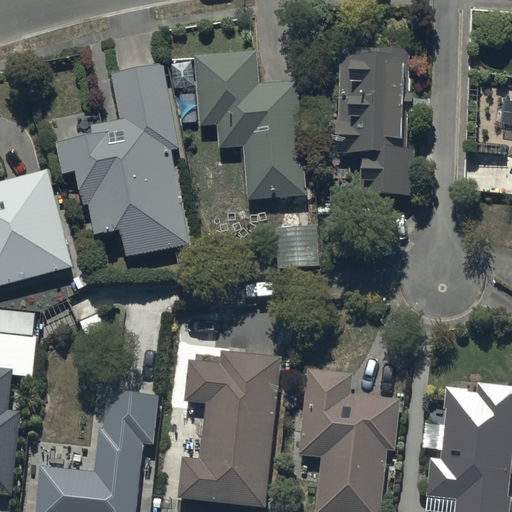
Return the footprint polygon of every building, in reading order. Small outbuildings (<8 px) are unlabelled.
[(409,56),(348,55),(348,63),(341,63),(341,95),(347,95),(347,107),(342,107),(342,137),(338,137),(337,150),(342,150),(341,158),(361,158),(361,201),(414,202),(415,156),(408,156),(409,56)] [(259,59),(196,63),(200,132),(220,131),(221,156),(245,155),(248,207),(308,204),(302,90),(261,93),(259,59)] [(171,159),(182,157),(166,71),(113,81),(122,129),(92,135),(94,146),(57,153),(63,183),(78,180),(85,214),(91,213),(97,246),(124,241),(128,265),(190,253),(171,159)] [(0,293),(75,273),(49,177),(0,190),(0,293)] [(321,235),(277,238),(280,278),(324,275),(321,235)] [(0,498),(15,500),(22,417),(10,416),(13,383),(34,384),(40,319),(0,315),(0,498)] [(267,511),(283,365),(222,358),(221,372),(190,369),(186,410),(208,413),(202,470),(185,468),(181,504),(250,511),(267,511)] [(353,380),(308,377),(302,462),(322,464),(318,511),(383,511),(387,457),(396,458),(400,406),(352,403),(353,380)] [(444,467),(431,466),(427,502),(458,506),(457,511),(511,511),(511,502),(510,502),(511,483),(511,394),(481,393),(481,397),(448,395),(444,467)] [(96,479),(40,473),(35,511),(138,511),(144,451),(155,452),(160,404),(109,399),(105,437),(100,437),(96,479)]
